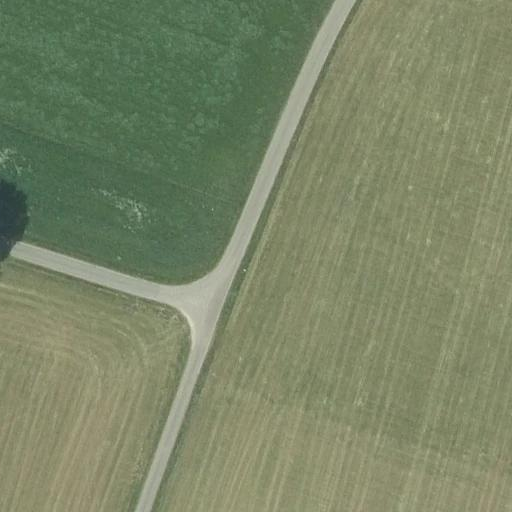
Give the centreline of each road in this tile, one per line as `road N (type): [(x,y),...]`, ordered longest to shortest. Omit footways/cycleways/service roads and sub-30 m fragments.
road 1 (unclassified): [(214,309),(346,0)]
road 2 (unclassified): [(0,241),(214,309)]
road 3 (unclassified): [(141,511),(214,309)]
